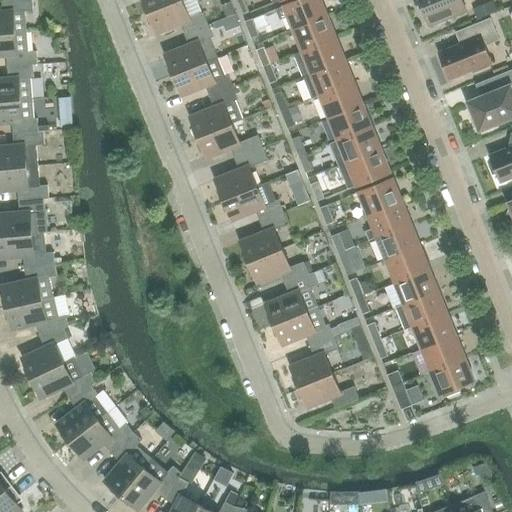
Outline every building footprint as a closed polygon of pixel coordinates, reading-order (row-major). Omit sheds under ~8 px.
[(0,33),(27,31),(25,11),(33,10),(32,0),(2,0),(3,11),(0,11),(0,33)] [(143,0),(149,12),(179,0),(143,0)] [(189,18),(182,0),(179,0),(149,12),(157,32),(180,23),(185,34),(209,24),(204,12),(189,18)] [(218,0),(202,0),(204,9),(219,7),(218,0)] [(236,0),(242,15),(250,12),(245,0),(236,0)] [(320,0),(298,0),(285,6),(276,9),(280,19),(289,16),(294,28),(327,15),(320,0)] [(418,0),(429,26),(466,11),(461,0),(418,0)] [(294,28),(303,51),(336,37),(327,15),(294,28)] [(252,38),(259,35),(252,18),(245,21),(252,38)] [(491,62),(485,46),(500,40),(491,18),(465,28),(470,40),(440,52),(450,78),(472,70),(473,72),(489,66),(488,63),(491,62)] [(174,75),(218,57),(210,38),(214,37),(209,24),(185,34),(189,45),(166,54),(174,75)] [(38,64),(37,51),(29,52),(27,31),(0,33),(0,55),(7,55),(8,67),(33,64),(38,64)] [(336,37),(303,51),(294,54),(303,77),(312,73),(345,60),(336,37)] [(256,50),(263,67),(271,64),(264,47),(256,50)] [(226,76),(218,57),(174,75),(182,95),(205,85),(210,97),(234,87),(229,74),(226,76)] [(345,60),(312,73),(303,77),(312,99),(321,95),(354,82),(345,60)] [(34,78),(33,64),(8,67),(9,79),(0,79),(0,100),(33,98),(31,78),(34,78)] [(271,64),(263,67),(270,83),(278,80),(271,64)] [(490,93),(468,102),(474,115),(472,118),(475,126),(478,127),(480,130),(511,116),(511,70),(485,81),(490,93)] [(321,95),(330,117),(363,104),(354,82),(321,95)] [(210,97),(214,107),(191,117),(199,137),(232,124),(243,119),(236,100),(239,99),(234,87),(210,97)] [(289,108),(282,91),(274,94),(281,111),(289,108)] [(0,122),(12,122),(13,133),(39,131),(38,118),(34,118),(33,98),(0,100),(0,122)] [(363,104),(330,117),(339,140),(372,127),(363,104)] [(295,125),(289,108),(281,111),(288,128),(295,125)] [(240,142),(232,124),(199,137),(207,157),(230,148),(235,159),(263,147),(258,135),(240,142)] [(330,143),(339,166),(381,149),(372,127),(339,140),(330,143)] [(0,168),(26,166),(38,165),(37,145),(45,144),(43,131),(39,131),(13,133),(14,145),(0,146),(0,168)] [(511,134),(511,146),(490,155),(493,162),(492,164),(496,174),(498,175),(501,182),(511,177),(511,132),(511,133),(511,134)] [(307,153),(300,136),(292,139),(299,156),(307,153)] [(216,179),(224,199),(257,186),(249,167),(268,159),(263,147),(235,159),(239,170),(216,179)] [(390,172),(381,149),(339,166),(348,189),(390,172)] [(313,169),(307,153),(299,156),(306,172),(313,169)] [(38,165),(26,166),(0,168),(0,189),(18,188),(19,200),(44,198),(49,198),(48,185),(40,185),(38,165)] [(343,190),(337,168),(320,173),(327,195),(343,190)] [(360,192),(369,215),(402,201),(393,178),(360,192)] [(257,186),(224,199),(232,219),(255,210),(260,221),(284,212),(279,199),(276,200),(268,181),(257,186)] [(310,184),(317,201),(325,198),(318,181),(310,184)] [(0,235),(32,233),(44,232),(47,232),(45,212),(44,198),(19,200),(20,212),(0,214),(0,235)] [(374,227),(365,231),(369,240),(378,237),(411,224),(402,201),(369,215),(374,227)] [(327,224),(334,221),(327,205),(320,208),(327,224)] [(289,224),(284,212),(260,221),(264,232),(241,241),(249,262),(282,248),(274,230),(289,224)] [(420,246),(411,224),(378,237),(387,259),(420,246)] [(32,233),(0,235),(0,257),(24,255),(25,268),(55,263),(54,252),(46,252),(44,232),(32,233)] [(346,250),(339,233),(331,236),(338,253),(346,250)] [(387,259),(396,281),(429,268),(420,246),(387,259)] [(280,272),(285,283),(309,274),(304,261),(290,267),(282,248),(249,262),(257,282),(280,272)] [(352,266),(346,250),(338,253),(345,270),(352,266)] [(57,275),(55,263),(25,268),(27,280),(3,286),(7,304),(7,307),(42,299),(54,297),(49,277),(57,275)] [(396,281),(405,304),(438,290),(429,268),(396,281)] [(266,304),(274,324),(307,311),(299,292),(321,283),(316,271),(309,274),(285,283),(289,294),(266,304)] [(364,294),(371,291),(367,280),(359,283),(357,277),(349,281),(356,297),(364,294)] [(405,329),(414,326),(447,313),(438,290),(405,304),(396,307),(405,329)] [(370,311),(364,294),(356,297),(363,314),(370,311)] [(349,295),(337,300),(342,311),(353,306),(349,295)] [(54,297),(42,299),(7,307),(8,310),(12,328),(37,323),(40,335),(64,327),(69,326),(66,315),(58,317),(54,297)] [(305,335),(310,346),(334,336),(329,324),(326,325),(318,306),(307,311),(274,324),(282,344),(305,335)] [(456,335),(447,313),(414,326),(423,348),(456,335)] [(367,325),(374,342),(382,339),(375,322),(367,325)] [(69,338),(64,327),(40,335),(45,347),(23,358),(30,375),(31,378),(64,363),(55,344),(69,338)] [(338,335),(334,336),(310,346),(314,357),(291,366),(299,386),(332,373),(325,354),(343,347),(338,335)] [(423,348),(432,370),(465,357),(456,335),(423,348)] [(382,339),(374,342),(381,359),(388,356),(382,339)] [(33,380),(41,397),(64,386),(69,398),(91,385),(95,382),(91,372),(83,376),(75,357),(64,363),(31,378),(33,380)] [(474,380),(465,357),(432,370),(443,398),(460,391),(458,386),(474,380)] [(387,375),(392,386),(403,381),(398,370),(387,375)] [(340,392),(332,373),(299,386),(307,406),(331,397),(335,408),(359,398),(354,386),(340,392)] [(412,405),(403,381),(392,386),(401,409),(412,405)] [(70,441),(98,420),(108,412),(96,396),(98,394),(91,385),(69,398),(77,409),(57,424),(69,439),(68,439),(70,441)] [(108,412),(98,420),(70,441),(72,444),(72,443),(84,458),(103,443),(112,453),(134,432),(127,423),(120,428),(108,412)] [(122,495),(145,468),(152,459),(137,446),(142,439),(134,432),(112,453),(122,462),(105,481),(120,493),(119,493),(122,495)] [(165,498),(179,477),(182,473),(173,466),(168,472),(152,459),(145,468),(122,495),(124,497),(138,509),(155,490),(165,498)] [(0,494),(12,485),(4,475),(0,478),(0,494)] [(196,511),(200,505),(207,492),(179,477),(165,498),(176,504),(172,511),(196,511)] [(0,511),(20,511),(22,511),(14,499),(19,495),(12,485),(0,494),(0,511)] [(492,511),(485,491),(453,504),(456,511),(492,511)] [(233,511),(235,506),(225,501),(219,511),(213,511),(200,505),(196,511),(233,511)]
